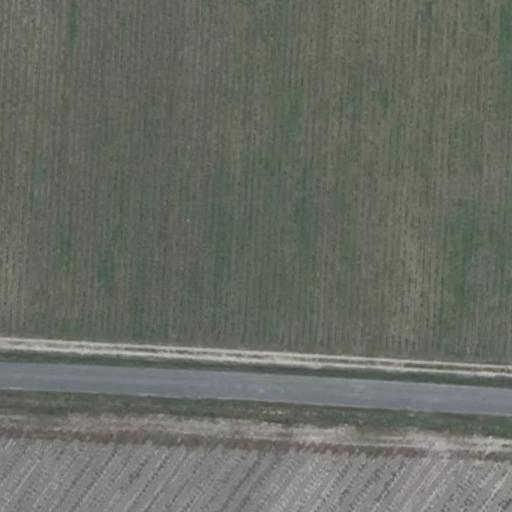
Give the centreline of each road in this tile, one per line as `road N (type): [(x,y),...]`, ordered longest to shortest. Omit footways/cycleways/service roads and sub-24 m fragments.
road 1 (track): [(511,373),(0,344)]
road 2 (unclassified): [(0,381),(511,400)]
